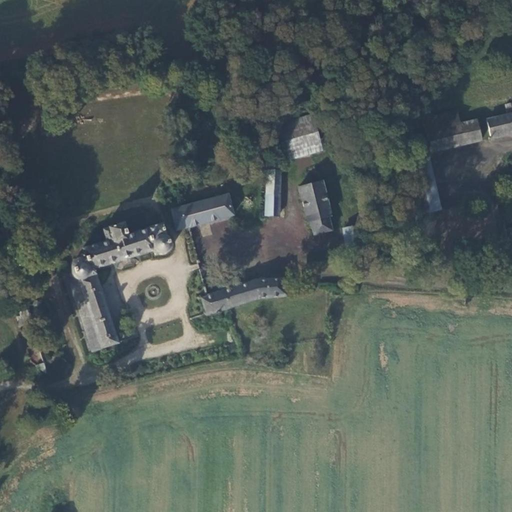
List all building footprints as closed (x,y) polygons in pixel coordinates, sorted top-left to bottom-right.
[(493,138),(511,133),(511,106),(507,107),(509,115),(489,119),(493,138)] [(421,154),(481,141),(478,120),(460,123),(458,113),(415,122),(417,133),(421,154)] [(282,159),(319,150),(313,127),(277,136),(282,159)] [(410,156),(407,140),(404,141),(405,138),(404,136),(403,133),(400,132),(398,134),(396,136),(396,139),(397,142),(396,142),(399,159),(410,156)] [(410,156),(421,154),(417,133),(407,135),(407,140),(410,156)] [(411,167),(420,215),(439,211),(430,164),(411,167)] [(268,175),(263,216),(276,217),(281,176),(268,175)] [(321,184),(301,188),(308,223),(311,223),(314,237),(330,233),(327,220),(329,218),(321,184)] [(215,199),(184,207),(189,229),(233,220),(227,197),(221,198),(220,195),(214,196),(215,199)] [(171,211),(176,233),(189,229),(184,207),(171,211)] [(163,235),(159,226),(122,237),(119,226),(100,232),(103,243),(80,250),(80,248),(75,249),(78,262),(71,264),(69,266),(69,269),(71,274),(66,275),(67,279),(92,352),(116,345),(92,272),(153,250),(154,253),(160,251),(162,254),(165,255),(169,255),(172,252),(173,248),(172,244),(169,241),(164,240),(163,235)] [(346,253),(362,252),(357,227),(341,230),(346,253)] [(505,257),(511,256),(511,228),(501,231),(505,257)] [(258,281),(209,294),(201,297),(205,315),(226,310),(234,308),(234,314),(243,313),(243,305),(252,303),(253,307),(273,304),(274,300),(285,298),(285,281),(258,281)] [(29,289),(25,293),(29,298),(33,295),(29,289)] [(119,319),(117,304),(109,305),(111,320),(119,319)] [(31,322),(28,311),(16,315),(19,326),(31,322)] [(44,363),(31,366),(46,374),(44,363)] [(317,418),(331,426),(337,417),(323,408),(317,418)]
